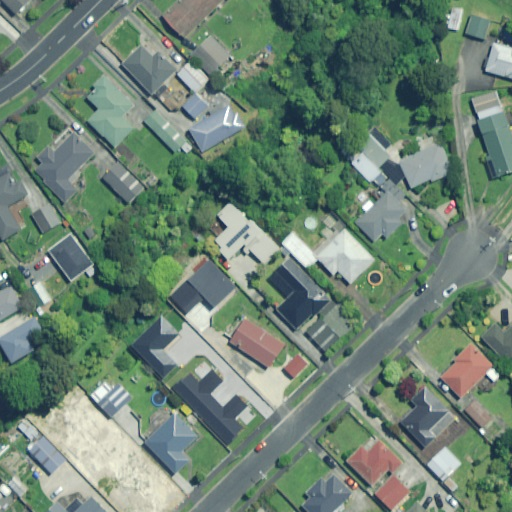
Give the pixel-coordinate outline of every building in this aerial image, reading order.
[(0,0),(16,16),(32,0),(0,0)] [(225,0),(178,0),(182,4),(165,21),(185,41),(225,0)] [(463,12),(452,9),(446,29),(457,32),(463,12)] [(491,23),(472,17),(466,35),(485,41),(491,23)] [(230,58),(209,37),(190,56),(211,77),(230,58)] [(511,48),(494,43),(485,72),(511,80),(511,48)] [(151,56),(141,46),(122,65),(152,96),(178,72),(157,51),(151,56)] [(208,81),(190,63),(177,76),(195,94),(208,81)] [(102,77),(93,87),(95,89),(87,98),(99,110),(88,123),(115,149),(134,129),(122,118),(133,107),(102,77)] [(476,114),(498,107),(494,93),(472,100),(476,114)] [(208,108),(196,94),(182,107),(195,121),(208,108)] [(189,131),(202,154),(207,163),(216,158),(211,149),(244,130),(230,107),(189,131)] [(483,137),(510,128),(505,112),(500,114),(498,107),(476,114),(483,137)] [(193,149),(158,111),(145,123),(174,154),(180,149),(186,156),(193,149)] [(511,134),(510,128),(483,137),(489,157),(485,158),(492,180),(511,174),(511,134)] [(392,146),(375,129),(351,152),(346,146),(338,154),(368,185),(381,173),(378,170),(389,159),(384,153),(392,146)] [(82,178),(77,173),(94,157),(74,135),(54,153),(49,147),(38,157),(44,164),(35,172),(65,205),(79,193),(73,186),(82,178)] [(453,174),(441,145),(399,163),(411,190),(431,181),(432,183),(453,174)] [(144,189),(118,164),(103,180),(128,205),(144,189)] [(19,182),(14,173),(0,180),(0,238),(2,242),(21,231),(7,208),(27,197),(19,182)] [(405,197),(384,175),(375,183),(386,195),(374,206),(369,200),(361,208),(366,214),(356,224),(374,243),(383,235),(387,240),(402,225),(398,220),(406,213),(397,204),(405,197)] [(250,220),(232,202),(216,217),(228,229),(212,245),(228,262),(240,250),(247,257),(251,252),(265,266),(280,251),(250,220)] [(61,224),(49,205),(31,217),(43,235),(61,224)] [(374,262),(344,232),(317,259),(334,276),(338,272),(351,285),(374,262)] [(318,260),(292,233),(281,244),(307,271),(318,260)] [(94,267),(72,236),(49,252),(71,283),(94,267)] [(319,316),(332,303),(289,257),(275,271),(287,283),(279,290),(287,299),(275,310),(296,332),(301,327),(312,317),(315,320),(319,316)] [(0,322),(22,309),(10,289),(0,294),(0,322)] [(357,330),(332,303),(319,316),(321,318),(306,332),(328,357),(357,330)] [(222,329),(202,310),(174,339),(193,358),(222,329)] [(43,335),(34,318),(0,337),(0,345),(11,365),(33,352),(28,343),(43,335)] [(286,346),(247,320),(231,344),(270,370),(286,346)] [(511,368),(511,324),(504,332),(496,324),(481,338),(511,370),(511,368)] [(501,376),(469,343),(453,357),(436,374),(461,400),(486,376),(494,383),(501,376)] [(230,386),(212,369),(182,399),(214,431),(229,416),(214,402),(230,386)] [(115,393),(106,384),(91,398),(112,420),(133,400),(121,387),(115,393)] [(417,440),(426,449),(456,419),(448,411),(451,408),(428,385),(411,402),(417,408),(401,424),(417,440)] [(493,419),(475,401),(464,411),(481,430),(493,419)] [(198,438),(176,415),(145,444),(176,476),(190,462),(181,453),(198,438)] [(26,421),(18,429),(30,442),(38,434),(26,421)] [(44,436),(68,461),(73,466),(87,453),(72,436),(59,422),(44,436)] [(68,461),(44,436),(28,451),(51,476),(68,461)] [(402,465),(381,443),(375,448),(372,444),(365,450),(362,447),(347,463),(372,488),(389,471),(393,475),(402,465)] [(461,466),(445,449),(427,466),(453,493),(458,488),(448,478),(461,466)] [(151,473),(132,454),(101,486),(120,505),(127,497),(132,502),(148,486),(143,482),(151,473)] [(336,511),(352,495),(334,477),(327,484),(321,479),(306,494),(311,499),(302,507),(306,511),(336,511)] [(391,511),(410,494),(392,477),(374,495),(391,511)] [(26,490),(14,478),(7,485),(19,497),(26,490)] [(105,511),(92,498),(81,509),(74,502),(64,511),(57,504),(48,511),(105,511)]
